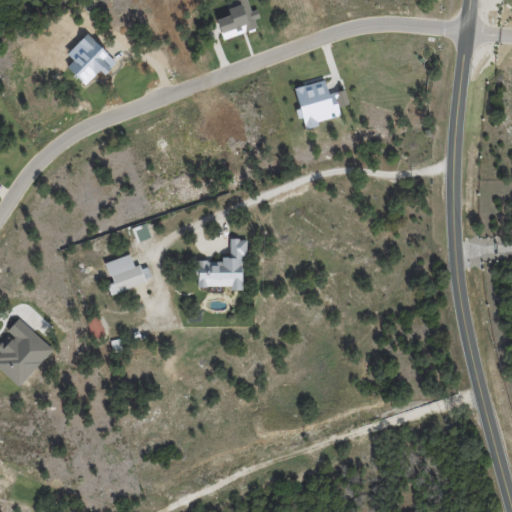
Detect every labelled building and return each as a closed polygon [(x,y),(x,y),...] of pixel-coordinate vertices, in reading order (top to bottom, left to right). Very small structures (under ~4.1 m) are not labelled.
[(257,28),(254,19),(259,18),(256,9),(250,11),(246,0),(236,0),(238,5),(227,8),(229,15),(216,19),(222,39),(257,28)] [(294,87),(304,128),(318,125),(317,121),(339,116),(333,92),(327,94),(324,80),(294,87)] [(150,237),(145,223),(131,228),(136,242),(150,237)] [(196,286),(229,286),(229,290),(243,290),(242,239),(229,239),(229,257),(221,257),(221,261),(195,261),(196,286)] [(104,263),(112,283),(106,284),(110,294),(151,279),(147,267),(137,271),(131,253),(104,263)] [(93,339),(104,335),(97,314),(85,319),(93,339)]
